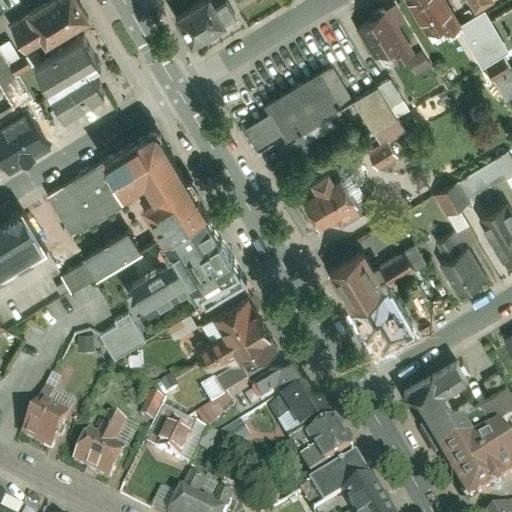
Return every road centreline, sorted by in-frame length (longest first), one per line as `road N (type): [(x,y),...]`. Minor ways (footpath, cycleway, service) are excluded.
road 1 (tertiary): [(359,386),(178,90)]
road 2 (residential): [(178,90),(0,198)]
road 3 (residential): [(359,386),(511,297)]
road 4 (residential): [(329,0),(178,90)]
road 5 (tertiary): [(433,511),(359,386)]
road 6 (residential): [(0,454),(116,511)]
